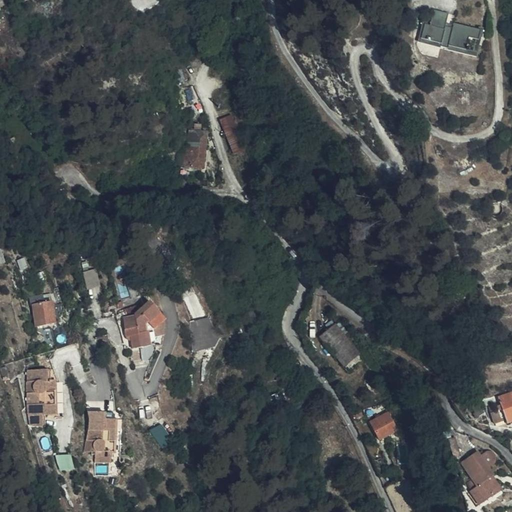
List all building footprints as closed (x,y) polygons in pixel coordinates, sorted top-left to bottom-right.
[(222,17),(222,6),(206,6),(205,17),(222,17)] [(429,23),(425,22),(421,36),(441,41),(440,43),(441,43),(446,45),(447,45),(447,43),(465,47),(467,34),(473,36),(477,37),(479,27),(453,20),(451,24),(445,23),(446,19),(448,12),(432,8),(429,23)] [(421,36),(425,22),(421,21),(416,39),(440,45),(441,43),(440,43),(441,41),(421,36)] [(447,45),(446,45),(446,46),(475,54),(482,27),(479,27),(477,37),(473,36),(470,48),(465,47),(447,43),(447,45)] [(178,81),(187,77),(183,67),(180,68),(175,71),(178,81)] [(245,149),(231,114),(221,118),(235,154),(245,149)] [(202,167),(207,130),(188,129),(186,147),(183,147),(181,164),(202,167)] [(87,287),(100,285),(98,268),(85,270),(87,287)] [(56,323),(53,286),(33,288),(34,304),(36,305),(38,325),(56,323)] [(167,319),(151,300),(134,315),(121,317),(124,338),(131,337),(133,349),(151,346),(149,332),(147,332),(146,325),(148,323),(154,330),(167,319)] [(221,340),(209,317),(190,322),(192,336),(191,352),(216,347),(221,340)] [(319,338),(342,365),(358,351),(335,325),(319,338)] [(53,413),(54,381),(44,380),(44,370),(27,369),(32,390),(35,417),(49,418),(49,413),(53,413)] [(511,395),(511,393),(498,397),(499,401),(505,419),(506,423),(511,421),(511,395)] [(505,419),(499,401),(488,405),(494,423),(505,419)] [(117,448),(119,416),(109,415),(109,410),(92,409),(95,428),(97,441),(97,458),(113,458),(114,448),(117,448)] [(396,431),(388,414),(370,422),(378,440),(396,431)] [(126,417),(119,416),(117,448),(124,449),(126,417)] [(162,447),(173,441),(163,422),(152,428),(162,447)] [(469,493),(475,503),(490,493),(493,497),(502,491),(492,478),(493,477),(488,469),(494,463),(494,459),(494,456),(490,453),(486,453),(479,457),(476,452),(458,465),(475,488),(469,493)] [(387,471),(394,482),(404,477),(399,464),(387,471)] [(490,493),(475,503),(479,508),(493,497),(490,493)]
